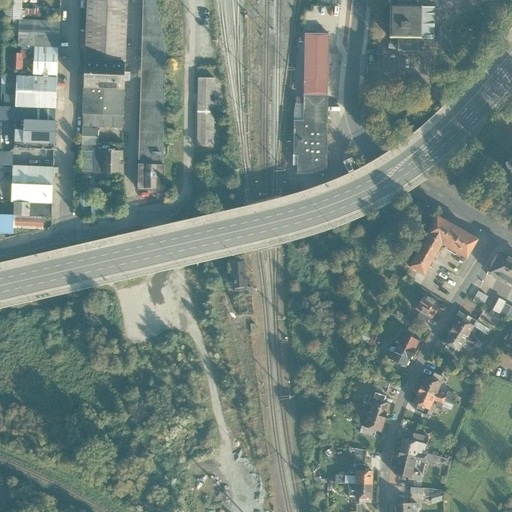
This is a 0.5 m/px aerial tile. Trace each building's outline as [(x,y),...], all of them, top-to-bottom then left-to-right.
[(22,19),(22,0),(5,0),(5,18),(22,19)] [(102,151),(120,151),(121,146),(99,145),(99,128),(125,129),(131,2),(125,2),(125,0),(88,0),(81,194),(83,194),(83,207),(92,207),(92,212),(106,211),(106,205),(92,205),(92,176),(103,175),(102,151)] [(154,0),(142,0),(138,188),(162,188),(163,165),(161,166),(164,44),(154,0)] [(398,7),(389,7),(389,39),(390,39),(398,39),(417,39),(420,39),(420,9),(420,7),(418,7),(398,7)] [(423,9),(420,9),(420,39),(423,39),(433,39),(433,24),(433,9),(429,9),(428,9),(427,9),(426,9),(425,9),(423,9)] [(59,46),(60,21),(20,19),(19,45),(59,46)] [(304,34),(303,95),(326,95),(327,34),(304,34)] [(398,48),(398,39),(390,39),(390,42),(390,48),(398,48)] [(417,39),(398,39),(398,48),(398,51),(417,51),(417,41),(417,39)] [(34,76),(58,77),(58,48),(35,48),(34,76)] [(11,54),(11,70),(23,70),(23,59),(30,58),(30,51),(22,51),(22,55),(11,54)] [(17,108),(57,110),(58,79),(18,77),(17,108)] [(216,113),(216,79),(197,79),(197,112),(216,113)] [(303,95),(302,95),(302,121),(292,121),(292,154),(298,154),(298,175),(326,175),(326,95),(303,95)] [(27,120),(56,121),(57,110),(27,109),(27,120)] [(215,146),(216,113),(197,112),(197,146),(215,146)] [(55,145),(56,121),(27,120),(26,144),(55,145)] [(124,151),(120,151),(102,151),(103,175),(124,175),(124,151)] [(14,167),(14,217),(45,218),(53,218),(54,167),(14,167)] [(45,230),(45,218),(14,217),(0,217),(0,234),(14,236),(14,230),(45,230)] [(410,271),(426,279),(444,249),(468,264),(480,243),(439,220),(410,271)] [(511,260),(501,255),(490,276),(511,287),(511,260)] [(244,263),(231,264),(233,295),(238,295),(239,316),(253,315),(252,289),(245,289),(244,263)] [(488,297),(479,292),(473,301),(483,307),(488,297)] [(441,308),(424,298),(416,312),(433,322),(441,308)] [(511,308),(498,301),(493,311),(511,320),(511,308)] [(499,322),(487,316),(484,322),(495,329),(499,322)] [(465,322),(475,328),(478,323),(468,318),(465,322)] [(470,337),(475,328),(465,322),(459,319),(451,331),(475,345),(477,342),(470,337)] [(443,344),(448,347),(458,354),(465,344),(473,349),(475,345),(451,331),(443,344)] [(404,335),(397,347),(412,356),(420,343),(404,335)] [(500,346),(493,341),(490,346),(498,350),(500,346)] [(497,351),(486,345),(484,350),(494,356),(497,351)] [(397,347),(390,360),(406,368),(412,356),(397,347)] [(458,354),(448,347),(444,352),(455,359),(458,354)] [(434,374),(432,379),(442,384),(444,379),(434,374)] [(432,379),(426,377),(420,391),(445,402),(454,405),(457,397),(448,393),(447,395),(442,393),(441,396),(438,394),(442,384),(432,379)] [(390,382),(379,378),(377,384),(388,387),(390,382)] [(445,402),(420,391),(414,405),(419,407),(430,412),(434,402),(443,405),(445,402)] [(360,404),(359,408),(385,415),(389,402),(373,396),(369,407),(360,404)] [(430,412),(419,407),(416,413),(428,418),(430,412)] [(376,429),(380,430),(385,415),(359,408),(358,412),(367,415),(363,425),(376,429)] [(376,429),(363,425),(361,432),(374,436),(376,429)] [(413,432),(412,439),(420,441),(427,443),(429,436),(413,432)] [(412,439),(403,437),(399,453),(416,457),(420,441),(412,439)] [(416,457),(399,453),(394,471),(412,475),(416,457)] [(449,458),(428,453),(427,459),(447,464),(449,458)] [(343,484),(348,484),(371,485),(372,472),(356,471),(356,474),(344,474),(343,484)] [(355,497),(371,498),(371,485),(348,484),(347,496),(355,497)] [(394,503),(394,511),(410,511),(410,502),(394,503)]
